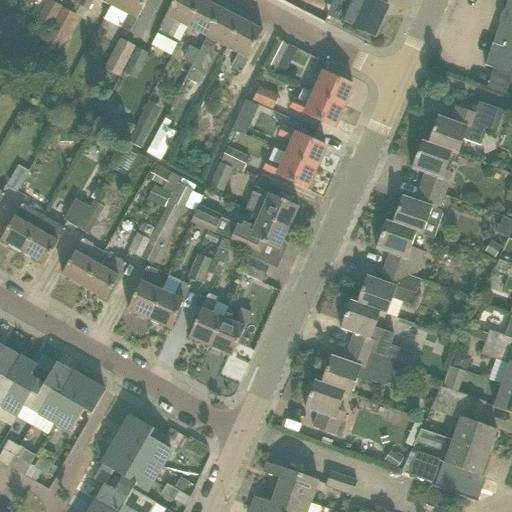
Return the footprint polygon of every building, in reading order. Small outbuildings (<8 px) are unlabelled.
[(52,29),(62,9),(63,7),(49,0),(47,0),(37,21),(52,29)] [(93,4),(109,12),(114,0),(80,0),(78,5),(89,11),(93,4)] [(147,0),(114,0),(109,12),(124,20),(120,27),(129,33),(147,0)] [(180,41),(187,27),(200,0),(174,0),(159,31),(180,41)] [(208,37),(222,9),(203,0),(200,0),(187,27),(207,37),(208,37)] [(373,0),(352,0),(343,22),(354,27),(353,27),(375,37),(375,36),(377,37),(380,36),(384,27),(383,23),(381,23),(388,7),(373,0)] [(511,1),(509,0),(508,0),(505,9),(511,24),(511,31),(509,33),(508,30),(499,26),(485,66),(494,69),(498,72),(508,75),(511,74),(511,1)] [(77,16),(62,9),(52,29),(43,45),(57,53),(77,16)] [(218,42),(228,48),(242,20),(222,9),(208,37),(207,37),(199,51),(192,65),(185,79),(201,87),(218,54),(213,52),(218,42)] [(242,20),(228,48),(240,54),(233,69),(241,73),(263,31),(242,20)] [(157,32),(151,44),(171,53),(176,41),(157,32)] [(123,73),(135,47),(120,39),(104,69),(120,77),(123,73)] [(288,46),(275,40),(261,68),(274,75),(288,46)] [(192,65),(199,51),(190,46),(182,60),(192,65)] [(135,47),(123,73),(135,79),(149,54),(135,47)] [(319,59),(312,75),(322,79),(316,93),(344,106),(353,85),(325,72),(328,64),(322,61),(319,59)] [(259,106),(272,112),(279,96),(258,87),(251,103),(259,106)] [(30,97),(25,91),(19,96),(19,99),(21,101),(24,102),(30,97)] [(334,128),(344,106),(316,93),(309,106),(295,99),(291,108),(334,128)] [(141,146),(161,107),(148,100),(128,139),(141,146)] [(259,106),(251,103),(246,101),(241,112),(254,118),(259,106)] [(438,116),(429,143),(428,144),(451,151),(459,154),(464,140),(481,146),(486,131),(496,135),(504,111),(480,102),(476,114),(456,107),(451,121),(438,116)] [(162,125),(147,152),(161,160),(176,133),(162,125)] [(287,154),(316,167),(326,146),(282,126),(278,135),(293,142),(287,154)] [(425,174),(420,188),(445,196),(453,173),(445,170),(451,151),(428,144),(429,143),(422,141),(412,169),(425,174)] [(221,161),(244,172),(250,158),(228,147),(221,161)] [(307,189),(316,167),(287,154),(282,166),(267,160),(263,170),(307,189)] [(226,185),(234,169),(220,162),(213,178),(212,179),(226,185)] [(182,209),(185,211),(194,191),(193,191),(193,189),(180,182),(150,239),(141,258),(154,265),(166,240),(182,209)] [(94,200),(100,191),(97,188),(91,198),(94,200)] [(266,203),(260,215),(289,229),(299,207),(255,188),(251,196),(266,203)] [(403,196),(393,223),(392,224),(416,232),(434,239),(443,215),(441,210),(440,210),(445,196),(420,188),(416,200),(403,196)] [(75,200),(64,218),(77,226),(88,207),(79,202),(75,200)] [(78,228),(90,235),(106,207),(95,201),(94,200),(78,228)] [(222,214),(199,203),(191,222),(214,232),(222,214)] [(1,240),(23,253),(43,217),(23,205),(1,240)] [(280,250),(289,229),(260,215),(254,228),(240,222),(232,240),(264,254),(268,245),(280,250)] [(23,253),(45,265),(65,230),(43,217),(23,253)] [(385,267),(415,278),(424,252),(410,247),(416,232),(392,224),(393,223),(386,220),(376,249),(390,254),(385,267)] [(141,258),(150,239),(139,233),(129,252),(141,258)] [(213,260),(212,260),(207,273),(219,278),(228,255),(227,254),(232,242),(222,238),(217,249),(218,249),(213,260)] [(84,288),(97,264),(104,252),(92,245),(92,244),(83,239),(62,275),(84,288)] [(207,273),(212,260),(196,254),(187,278),(202,285),(207,273)] [(97,264),(84,288),(106,300),(127,264),(118,258),(110,271),(97,264)] [(507,276),(511,277),(511,264),(499,260),(495,272),(507,276)] [(128,311),(150,320),(163,291),(150,285),(156,271),(147,267),(128,311)] [(367,276),(357,303),(357,305),(380,313),(386,315),(392,299),(412,306),(421,280),(415,278),(385,267),(380,280),(367,276)] [(171,330),(191,287),(191,286),(169,276),(163,291),(150,320),(171,330)] [(511,277),(507,276),(506,279),(502,278),(499,288),(503,290),(511,292),(511,277)] [(189,338),(211,347),(223,319),(224,319),(229,307),(216,301),(218,298),(208,294),(189,338)] [(354,334),(350,347),(386,360),(394,336),(389,335),(390,332),(375,328),(380,313),(357,305),(357,303),(351,300),(341,329),(354,334)] [(223,319),(211,347),(232,357),(252,313),(242,309),(235,324),(224,319),(223,319)] [(490,330),(485,342),(509,351),(511,343),(511,314),(509,313),(509,314),(511,315),(504,336),(490,330)] [(480,354),(504,362),(509,351),(485,342),(480,354)] [(332,355),(322,383),(321,384),(344,392),(351,395),(357,378),(372,384),(373,381),(376,383),(377,382),(385,385),(393,382),(400,384),(406,381),(410,370),(386,361),(386,360),(350,347),(345,360),(332,355)] [(20,357),(4,348),(0,355),(0,406),(2,407),(15,384),(7,380),(20,357)] [(37,367),(20,357),(7,380),(15,384),(2,407),(18,417),(25,406),(24,405),(37,381),(31,377),(37,367)] [(43,371),(50,375),(57,363),(49,359),(43,371)] [(509,364),(504,362),(497,383),(502,384),(511,388),(511,361),(510,361),(509,364)] [(24,405),(25,406),(38,413),(51,391),(59,395),(72,372),(57,363),(50,375),(44,385),(37,381),(24,405)] [(444,386),(457,391),(464,371),(451,366),(444,386)] [(51,391),(38,413),(54,422),(67,400),(75,404),(88,381),(72,372),(59,395),(51,391)] [(346,413),(338,410),(344,392),(321,384),(322,383),(315,380),(305,409),(318,414),(313,427),(337,436),(346,413)] [(54,422),(72,433),(84,411),(92,415),(105,391),(88,381),(75,404),(67,400),(54,422)] [(511,388),(502,384),(494,408),(511,414),(511,388)] [(435,398),(460,407),(464,395),(440,386),(435,398)] [(460,407),(435,398),(430,409),(455,419),(460,407)] [(131,416),(121,433),(144,446),(139,454),(162,467),(172,450),(162,445),(167,437),(131,416)] [(452,441),(489,453),(497,430),(460,418),(452,441)] [(153,482),(162,467),(139,454),(144,446),(121,433),(112,448),(135,461),(130,469),(153,482)] [(9,439),(9,440),(3,449),(4,450),(0,457),(0,461),(10,466),(15,457),(21,446),(9,439)] [(481,477),(489,453),(452,441),(445,464),(481,477)] [(126,474),(120,484),(144,497),(153,482),(130,469),(135,461),(112,448),(102,465),(114,471),(116,468),(126,474)] [(15,457),(10,466),(12,468),(12,469),(25,476),(31,465),(36,456),(24,450),(20,459),(15,457)] [(31,465),(25,476),(36,483),(42,472),(46,474),(52,465),(40,458),(35,467),(31,465)] [(280,479),(276,491),(311,503),(319,481),(267,463),(264,473),(280,479)] [(109,479),(114,471),(102,465),(98,472),(109,479)] [(326,485),(352,495),(357,482),(331,472),(326,485)] [(106,485),(96,501),(114,511),(120,511),(123,507),(132,511),(151,511),(156,504),(144,497),(120,484),(116,491),(106,485)] [(162,493),(173,500),(179,491),(167,484),(162,493)] [(191,498),(179,491),(173,500),(185,507),(191,498)] [(255,497),(252,506),(268,511),(318,511),(321,507),(311,504),(311,503),(276,491),(272,503),(255,497)] [(114,511),(96,501),(90,511),(132,511),(123,507),(120,511),(114,511)]
